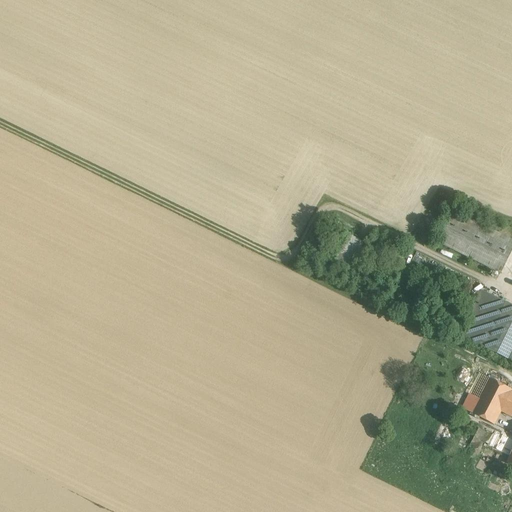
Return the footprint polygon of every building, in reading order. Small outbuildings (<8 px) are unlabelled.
[(511,240),(453,211),(450,217),(511,247),(511,240)] [(511,250),(511,247),(450,217),(437,242),(500,274),(511,250)] [(362,243),(347,235),(335,257),(351,265),(362,243)] [(507,304),(481,291),(459,336),(485,349),(496,326),(507,304)] [(511,305),(507,304),(496,326),(511,333),(511,305)] [(511,333),(496,326),(485,349),(508,360),(511,350),(511,333)] [(511,415),(511,390),(478,374),(461,409),(495,425),(501,412),(511,417),(511,415)] [(492,435),(478,429),(470,445),(478,449),(482,441),(487,444),(492,435)] [(511,450),(511,440),(494,431),(492,435),(487,444),(510,455),(511,450)]
